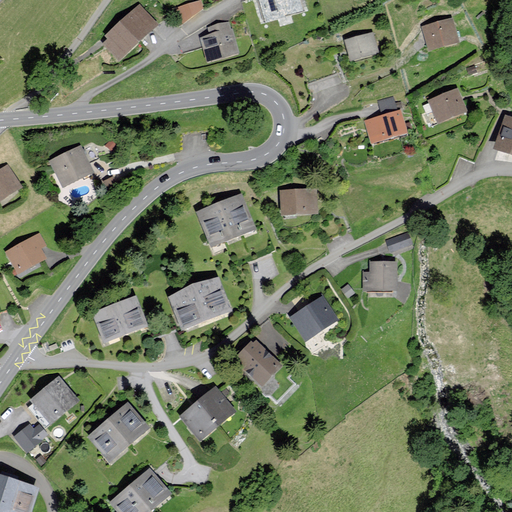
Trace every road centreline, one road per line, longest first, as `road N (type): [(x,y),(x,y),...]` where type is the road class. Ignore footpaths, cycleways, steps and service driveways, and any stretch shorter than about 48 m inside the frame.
road 1 (secondary): [(21,352),(134,207),(193,167),(263,156),(280,139),(283,121),(273,100),(245,91),(5,119)]
road 2 (residential): [(511,172),(479,175),(309,269),(205,355),(140,367),(36,360),(21,352)]
road 3 (unclassified): [(107,0),(44,83),(5,119)]
